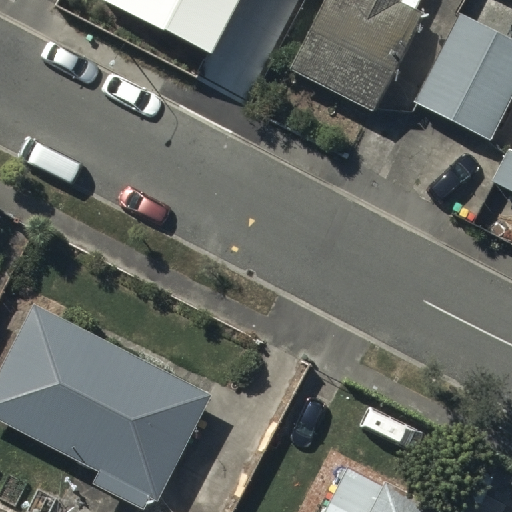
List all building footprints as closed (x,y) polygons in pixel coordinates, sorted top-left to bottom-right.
[(101,0),(209,55),(237,0),(101,0)] [(420,0),(323,0),(287,76),(372,117),(422,14),(415,11),(420,0)] [(511,102),(511,41),(459,16),(414,105),(492,143),(511,102)] [(511,151),(503,148),(488,178),(511,190),(511,151)] [(204,400),(34,312),(0,378),(0,415),(105,469),(97,484),(146,509),(204,400)] [(428,511),(351,470),(327,511),(428,511)]
